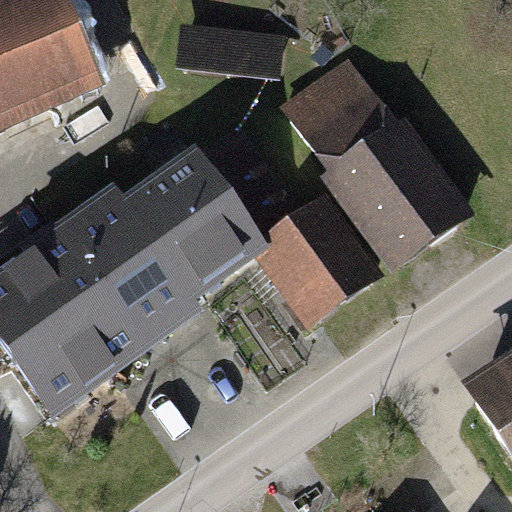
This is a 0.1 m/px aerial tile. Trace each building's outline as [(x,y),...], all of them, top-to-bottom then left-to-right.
[(0,0),(0,141),(107,97),(66,0),(0,0)] [(290,46),(184,29),(176,79),(282,97),(290,46)] [(326,190),(397,283),(479,220),(408,128),(402,133),(350,66),(283,118),(334,184),(326,190)] [(199,157),(131,205),(208,312),(262,274),(309,338),(383,285),(326,206),(301,223),(239,136),(203,162),(199,157)] [(211,317),(208,312),(131,205),(119,188),(39,245),(30,232),(0,253),(0,342),(60,425),(211,317)] [(511,366),(467,394),(511,465),(511,366)]
